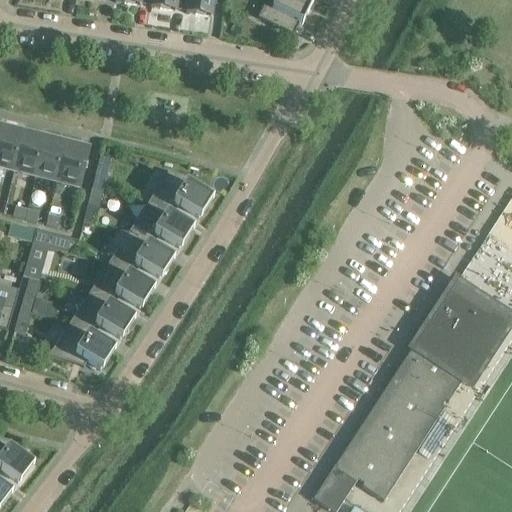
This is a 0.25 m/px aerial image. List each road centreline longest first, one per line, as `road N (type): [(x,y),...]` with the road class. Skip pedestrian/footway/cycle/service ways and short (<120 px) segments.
road 1 (residential): [(106,411),(315,74)]
road 2 (residential): [(0,24),(315,74)]
road 3 (residential): [(31,511),(106,411)]
